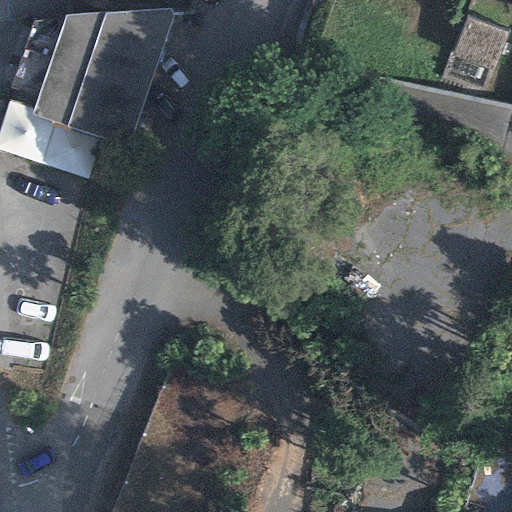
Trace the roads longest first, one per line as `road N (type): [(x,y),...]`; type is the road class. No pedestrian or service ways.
road 1 (unclassified): [(0,497),(54,469),(78,431),(254,0)]
road 2 (track): [(511,136),(228,58)]
